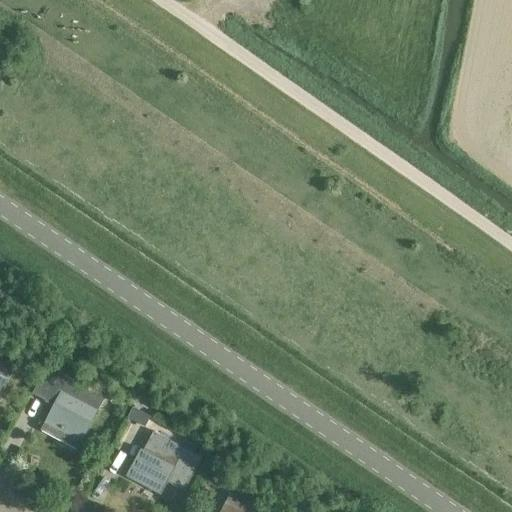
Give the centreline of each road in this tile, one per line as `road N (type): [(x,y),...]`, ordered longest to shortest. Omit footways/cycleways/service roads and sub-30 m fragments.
road 1 (tertiary): [(448,511),(0,207)]
road 2 (unclassified): [(511,249),(165,0)]
